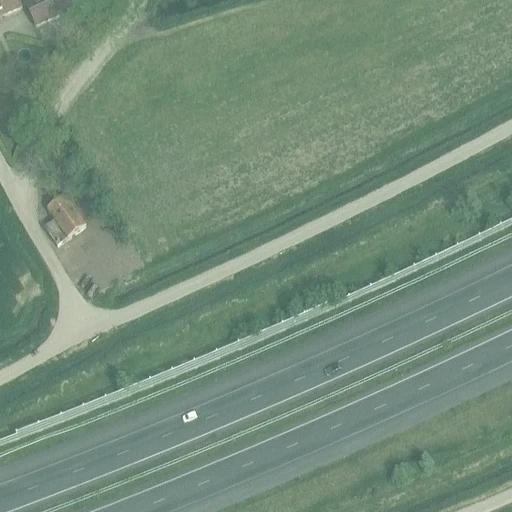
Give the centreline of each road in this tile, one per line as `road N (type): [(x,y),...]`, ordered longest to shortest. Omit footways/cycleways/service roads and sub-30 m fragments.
road 1 (motorway): [(511,282),(291,385),(0,500)]
road 2 (unclassified): [(511,128),(85,332)]
road 3 (motorway): [(135,511),(511,347)]
road 4 (unclassified): [(0,168),(85,332)]
